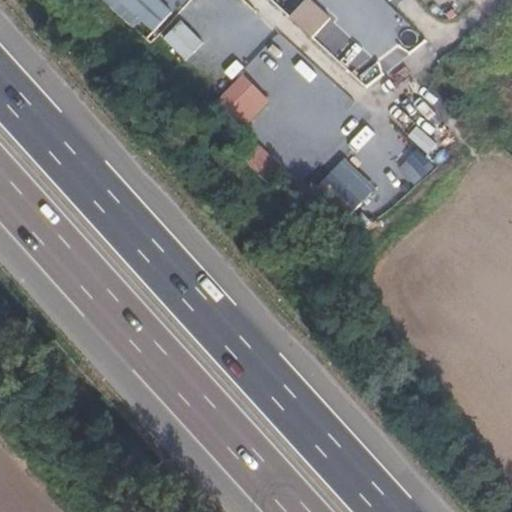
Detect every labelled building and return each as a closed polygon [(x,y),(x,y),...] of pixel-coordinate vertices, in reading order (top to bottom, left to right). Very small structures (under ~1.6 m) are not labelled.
[(160,0),(114,0),(152,35),(174,12),(160,0)] [(241,0),(260,19),(273,6),(267,0),(241,0)] [(330,18),(310,0),(304,0),(290,16),(312,37),(330,18)] [(180,20),(163,38),(185,60),(203,42),(180,20)] [(242,74),(220,98),(246,123),(269,100),(242,74)] [(344,158),(317,186),(349,216),(376,188),(344,158)]
